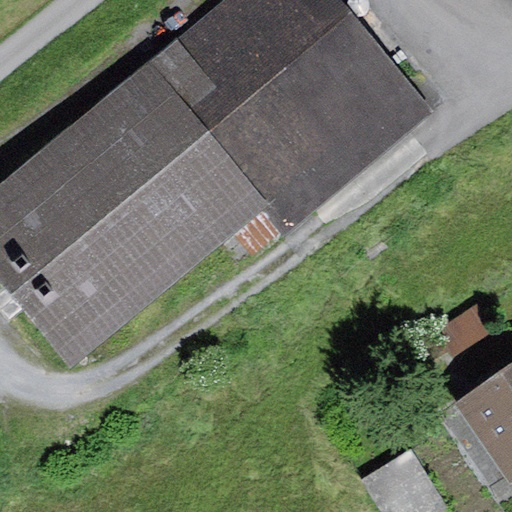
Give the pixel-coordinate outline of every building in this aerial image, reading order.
[(282,235),(433,110),(341,0),(225,0),(145,66),(264,210),(282,235)] [(352,9),(354,12),(357,14),(360,14),(364,14),(367,13),(370,10),(371,7),(372,3),(371,0),(350,0),(350,2),(350,6),(352,9)] [(264,210),(145,66),(0,184),(0,280),(72,367),(264,210)] [(478,305),(432,336),(451,363),(496,331),(478,305)] [(509,483),(511,480),(511,364),(456,401),(509,483)] [(383,511),(438,511),(447,507),(411,451),(364,482),(383,511)]
